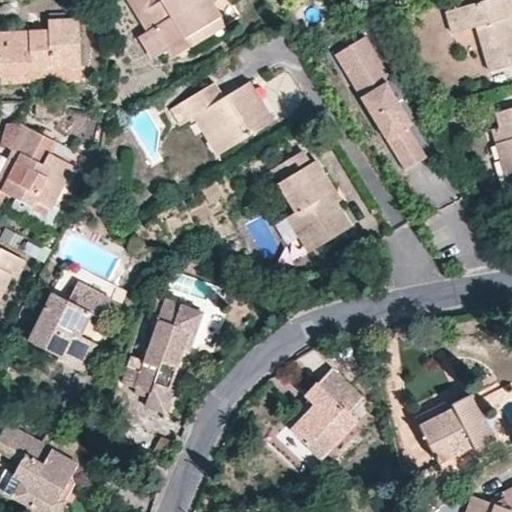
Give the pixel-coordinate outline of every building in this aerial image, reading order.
[(126,0),(145,32),(140,37),(151,56),(165,49),(170,57),(224,26),(211,3),(215,0),(126,0)] [(511,62),(511,9),(509,0),(478,0),(479,1),(447,12),(453,33),(476,28),(488,70),(511,62)] [(47,30),(0,32),(0,83),(78,80),(78,19),(47,19),(47,30)] [(344,73),(375,55),(364,37),(334,56),(344,73)] [(411,126),(385,84),(390,81),(375,55),(344,73),(404,172),(425,159),(407,128),(411,126)] [(212,82),(170,109),(178,124),(193,116),(214,153),(271,120),(249,82),(223,97),(212,82)] [(499,127),(495,128),(499,142),(495,143),(500,160),(511,157),(511,161),(511,108),(495,113),(499,127)] [(73,152),(18,124),(6,146),(18,153),(0,189),(32,206),(34,202),(48,209),(73,165),(68,162),(73,152)] [(269,171),(294,211),(315,247),(350,227),(335,202),(340,199),(315,159),(309,162),(302,153),(269,171)] [(511,161),(511,157),(500,160),(508,188),(511,187),(511,161)] [(315,247),(294,211),(285,217),(307,252),(315,247)] [(39,249),(26,243),(22,251),(34,257),(39,249)] [(23,261),(0,248),(0,295),(11,275),(15,277),(23,261)] [(100,317),(111,298),(78,284),(69,301),(52,293),(29,339),(62,353),(59,360),(84,372),(98,346),(82,335),(93,313),(100,317)] [(116,288),(111,298),(120,302),(125,293),(116,288)] [(203,311),(166,299),(140,368),(127,364),(121,380),(135,386),(134,392),(147,397),(145,405),(165,413),(174,390),(172,387),(186,350),(189,351),(203,311)] [(304,396),(309,401),(315,405),(294,429),(288,422),(277,435),(313,468),(358,423),(350,412),(362,399),(332,369),(304,396)] [(454,409),(421,426),(439,462),(472,445),(476,450),(496,441),(474,395),(453,404),(454,409)] [(315,405),(309,401),(288,422),(294,429),(315,405)] [(78,464),(7,424),(0,436),(0,452),(20,464),(7,492),(40,511),(60,511),(68,502),(61,497),(78,464)] [(497,505),(473,496),(467,511),(511,511),(511,488),(503,493),(507,501),(497,505)]
